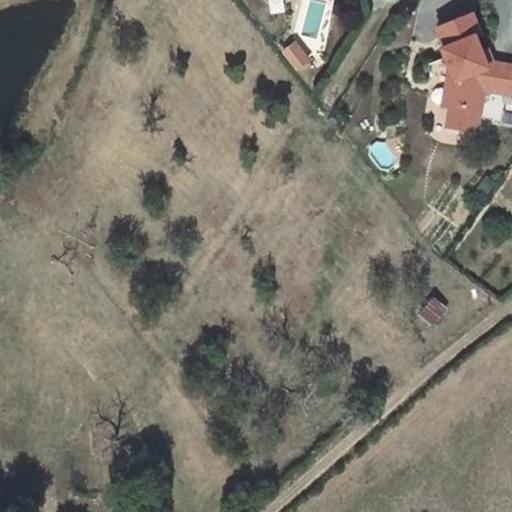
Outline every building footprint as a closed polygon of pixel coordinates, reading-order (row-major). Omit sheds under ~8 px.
[(447,50),(449,57),(453,67),(458,77),(455,105),(453,122),(481,127),(488,69),(487,66),(481,53),(475,38),(482,36),(475,16),(441,30),(448,49),(447,50)] [(299,42),(286,51),(300,71),(313,62),(299,42)] [(481,53),(487,66),(494,64),(488,50),(481,53)] [(453,67),(448,104),(455,105),(458,77),(453,67)] [(436,299),(423,313),(434,324),(447,309),(436,299)]
